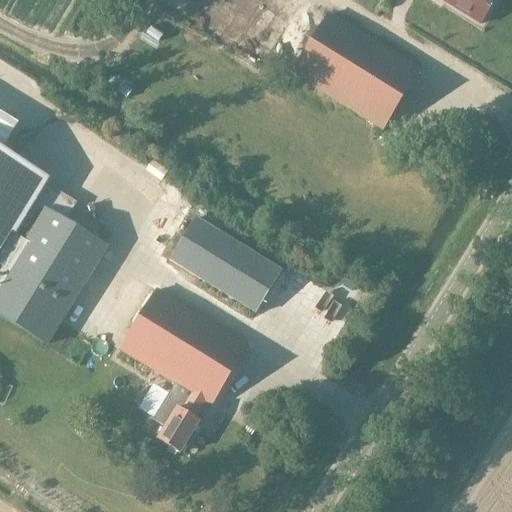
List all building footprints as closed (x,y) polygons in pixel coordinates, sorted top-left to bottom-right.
[(480,25),(495,0),(445,0),(444,3),(480,25)] [(379,131),(417,71),(326,15),(289,74),(379,131)] [(0,279),(22,243),(41,212),(60,224),(72,204),(40,184),(40,183),(0,158),(0,148),(15,124),(0,115),(0,279)] [(22,243),(0,279),(0,317),(45,345),(103,250),(60,224),(41,212),(22,243)] [(253,315),(279,272),(193,218),(166,261),(253,315)] [(208,407),(246,347),(155,290),(117,351),(173,385),(151,420),(163,428),(155,440),(177,454),(196,423),(192,421),(203,404),(208,407)]
